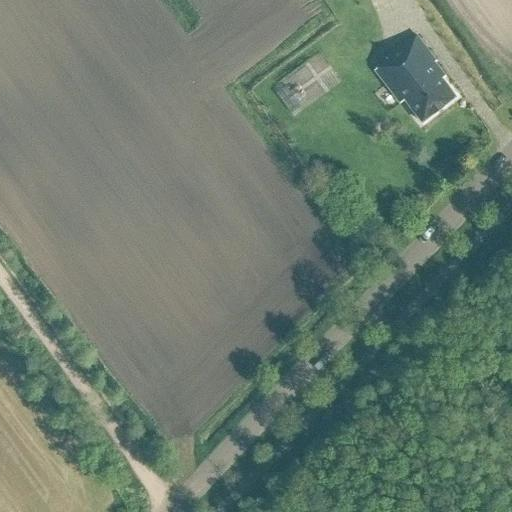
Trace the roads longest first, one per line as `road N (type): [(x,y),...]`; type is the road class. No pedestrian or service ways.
road 1 (tertiary): [(172,511),(511,159)]
road 2 (track): [(174,509),(0,274)]
